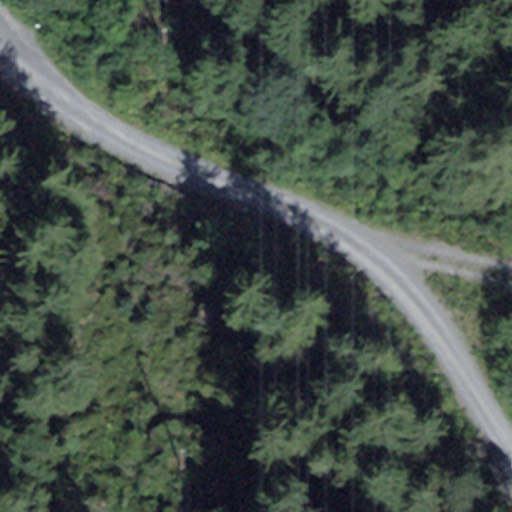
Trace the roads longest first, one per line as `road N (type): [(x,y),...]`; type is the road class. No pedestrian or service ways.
road 1 (track): [(511,464),(387,267),(323,228),(81,121),(0,39)]
road 2 (track): [(511,281),(355,245)]
